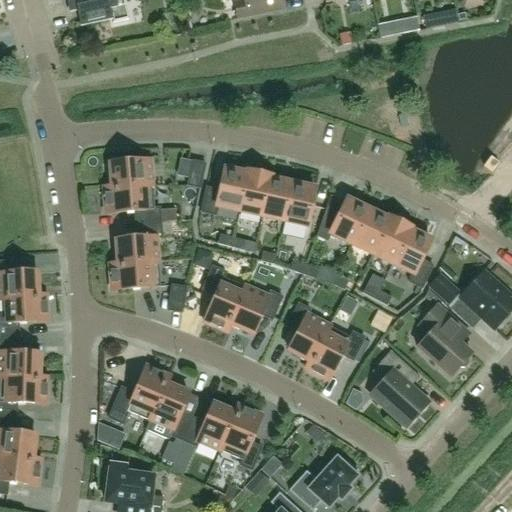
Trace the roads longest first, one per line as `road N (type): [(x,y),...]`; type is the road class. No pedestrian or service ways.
road 1 (residential): [(470,225),(374,172),(271,142),(156,129),(60,138)]
road 2 (residential): [(81,318),(216,355),(317,406),(412,468)]
road 3 (residential): [(66,511),(81,318)]
road 4 (residential): [(81,318),(60,138)]
road 5 (residential): [(412,468),(511,360)]
road 6 (residential): [(60,138),(22,0)]
